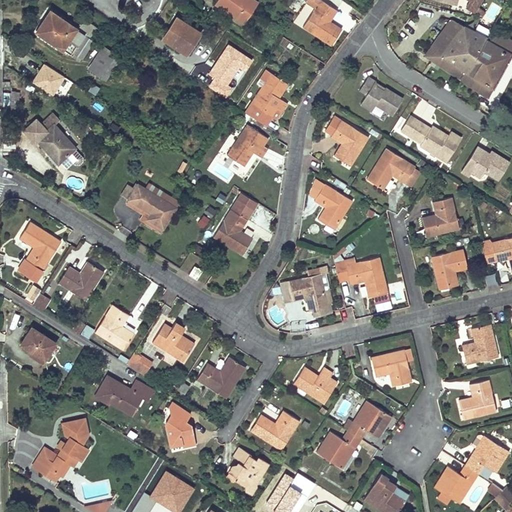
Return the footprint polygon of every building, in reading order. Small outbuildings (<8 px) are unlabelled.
[(216,0),(214,3),(243,22),(257,2),(253,0),(216,0)] [(314,8),(302,26),(329,42),(334,34),(336,35),(341,28),(328,20),(335,9),(320,0),(307,0),(306,2),(314,8)] [(473,12),(479,0),(467,0),(469,1),(465,7),(473,12)] [(84,34),(49,10),(36,31),(70,54),(72,52),(81,58),(93,41),(84,35),(84,34)] [(200,32),(176,17),(162,38),(191,57),(200,43),(195,41),(200,32)] [(487,38),(449,18),(423,56),(459,79),(465,70),(476,78),(485,63),(480,59),(482,57),(476,54),(486,40),(487,38)] [(465,70),(459,79),(488,97),(492,89),(490,89),(510,52),(511,53),(511,52),(511,41),(495,31),(489,42),(486,40),(476,54),(482,57),(480,59),(485,63),(476,78),(465,70)] [(251,60),(228,44),(207,74),(213,77),(206,87),(226,100),(234,88),(228,84),(241,65),(246,68),(251,60)] [(104,46),(88,69),(99,77),(114,56),(115,54),(104,46)] [(114,56),(99,77),(104,80),(118,59),(114,56)] [(30,81),(53,95),(65,76),(42,62),(30,81)] [(269,73),(264,70),(258,79),(263,82),(269,73)] [(249,101),(243,110),(265,125),(272,116),(270,115),(275,109),(279,112),(286,102),(277,96),(285,84),(269,73),(263,82),(250,102),(249,101)] [(375,103),(392,114),(403,97),(385,86),(384,89),(376,84),(374,78),(367,74),(359,88),(365,92),(360,102),(371,109),(375,103)] [(376,84),(384,89),(385,86),(374,78),(376,84)] [(46,130),(36,139),(48,153),(46,155),(55,165),(59,160),(66,167),(72,161),(74,163),(79,163),(82,160),(82,155),(74,146),(75,146),(54,123),(58,119),(52,112),(41,124),(46,130)] [(425,126),(410,117),(401,130),(416,140),(425,126)] [(357,131),(340,120),(331,135),(342,142),(334,156),(342,161),(344,159),(350,163),(367,135),(358,130),(357,131)] [(37,125),(27,134),(32,140),(42,131),(37,125)] [(248,125),(228,154),(242,164),(252,151),(260,157),(266,147),(262,145),(266,138),(248,125)] [(379,131),(372,126),(370,131),(376,135),(379,131)] [(425,126),(416,140),(422,143),(430,129),(425,126)] [(420,146),(447,162),(461,139),(450,132),(448,136),(444,134),(442,138),(436,134),(438,131),(432,127),(430,129),(422,143),(420,146)] [(485,171),(499,180),(510,163),(494,153),(492,156),(488,153),(477,147),(465,167),(472,172),(481,178),(485,171)] [(391,173),(404,181),(413,167),(394,155),(395,154),(386,148),(369,176),(376,180),(373,183),(381,188),(391,173)] [(227,182),(234,173),(216,161),(210,171),(227,182)] [(472,172),(465,167),(462,172),(469,176),(472,172)] [(316,181),(308,193),(316,197),(323,185),(316,181)] [(145,186),(138,182),(135,186),(142,190),(145,186)] [(338,194),(323,185),(316,197),(315,199),(326,206),(319,219),(327,224),(324,228),(330,232),(334,226),(351,199),(339,192),(338,194)] [(147,217),(162,227),(176,206),(145,186),(142,190),(135,186),(128,197),(150,212),(147,217)] [(455,216),(450,196),(433,200),(435,213),(421,217),(423,226),(427,225),(429,234),(459,227),(456,216),(455,216)] [(237,199),(214,236),(240,252),(245,244),(247,246),(252,238),(240,230),(252,209),(237,199)] [(33,247),(19,270),(35,281),(43,270),(40,268),(47,256),(49,257),(59,241),(31,223),(27,229),(24,228),(19,238),(33,247)] [(511,236),(491,240),(495,259),(509,256),(511,267),(511,236)] [(467,266),(462,247),(432,255),(439,286),(446,284),(446,286),(456,284),(453,269),(467,266)] [(359,262),(345,265),(349,282),(364,279),(368,295),(378,293),(377,290),(385,288),(377,255),(359,259),(359,262)] [(79,274),(67,267),(58,281),(86,299),(102,273),(97,269),(97,267),(88,261),(79,274)] [(194,266),(188,274),(197,279),(202,271),(194,266)] [(301,278),(288,281),(292,299),(306,296),(310,310),(319,308),(319,305),(327,303),(333,302),(330,288),(324,289),(318,266),(308,268),(309,275),(301,277),(301,278)] [(32,285),(25,296),(31,300),(38,289),(32,285)] [(33,303),(41,308),(48,297),(39,292),(33,303)] [(297,298),(285,304),(292,317),(303,311),(297,298)] [(111,304),(94,331),(120,347),(124,340),(127,342),(132,333),(120,325),(127,314),(111,304)] [(163,323),(152,341),(182,360),(194,342),(180,334),(183,330),(184,327),(175,321),(171,327),(163,323)] [(83,328),(76,323),(72,330),(78,334),(83,328)] [(83,328),(78,334),(86,339),(93,327),(86,323),(83,328)] [(478,360),(497,356),(490,325),(481,327),(480,325),(471,327),(474,341),(462,344),(465,362),(478,359),(478,360)] [(55,342),(31,327),(20,344),(43,359),(55,342)] [(197,338),(183,330),(180,334),(194,342),(197,338)] [(404,350),(371,357),(374,375),(389,372),(392,384),(412,380),(404,350)] [(151,363),(133,351),(125,363),(144,375),(151,363)] [(209,387),(225,398),(243,370),(235,365),(237,362),(228,356),(219,371),(207,363),(198,377),(210,385),(209,387)] [(317,375),(304,366),(293,382),(323,401),(336,380),(330,376),(332,372),(323,367),(317,375)] [(144,399),(150,390),(134,380),(129,389),(124,386),(123,387),(117,383),(117,382),(105,374),(97,388),(108,396),(106,399),(129,413),(139,396),(144,399)] [(473,396),(458,400),(462,417),(495,410),(489,379),(470,383),(473,396)] [(189,386),(183,382),(177,390),(184,395),(189,386)] [(108,396),(97,388),(93,394),(105,401),(106,399),(108,396)] [(162,422),(168,443),(179,440),(180,444),(193,440),(190,428),(186,429),(186,426),(188,422),(182,419),(187,411),(170,399),(165,405),(168,413),(162,422)] [(367,399),(347,430),(359,437),(365,429),(377,436),(391,415),(367,399)] [(290,432),(298,420),(283,410),(274,423),(260,414),(254,423),(257,424),(252,431),(281,449),(292,433),(290,432)] [(53,462),(40,454),(31,466),(46,476),(50,469),(55,472),(57,468),(67,463),(69,464),(71,466),(76,459),(79,461),(87,448),(81,443),(87,435),(83,418),(61,423),(64,434),(68,437),(64,443),(60,449),(56,456),(53,462)] [(342,438),(330,430),(317,452),(345,470),(353,456),(349,454),(359,437),(347,430),(342,438)] [(476,448),(465,464),(477,472),(486,478),(492,469),(495,470),(508,449),(482,433),(474,446),(476,448)] [(64,443),(60,440),(56,447),(60,449),(64,443)] [(244,486),(255,483),(268,463),(257,456),(255,459),(249,456),(250,454),(238,447),(232,456),(239,461),(237,465),(235,465),(232,466),(228,471),(236,477),(234,480),(244,486)] [(56,456),(43,448),(40,454),(53,462),(56,456)] [(57,468),(55,472),(58,474),(61,476),(69,464),(67,463),(57,468)] [(458,501),(477,472),(465,464),(460,473),(446,464),(441,472),(444,474),(436,487),(440,490),(437,496),(447,502),(451,497),(458,501)] [(55,472),(50,469),(46,476),(54,481),(58,474),(55,472)] [(228,471),(225,477),(233,482),(234,480),(236,477),(228,471)] [(441,472),(433,485),(436,487),(444,474),(441,472)] [(376,479),(364,497),(386,511),(397,511),(403,504),(389,495),(391,492),(396,485),(386,479),(383,483),(376,479)] [(491,482),(486,491),(495,496),(500,487),(491,482)] [(256,486),(255,483),(244,486),(245,491),(250,495),(256,486)] [(508,502),(511,498),(511,490),(508,486),(500,493),(508,502)] [(348,504),(323,489),(319,495),(340,508),(339,510),(343,511),(356,511),(358,511),(348,504)] [(404,501),(391,492),(389,495),(403,504),(404,501)] [(81,504),(92,511),(98,511),(107,499),(81,504)]
